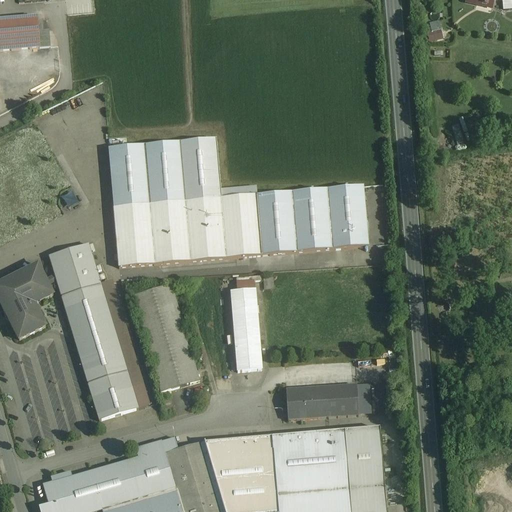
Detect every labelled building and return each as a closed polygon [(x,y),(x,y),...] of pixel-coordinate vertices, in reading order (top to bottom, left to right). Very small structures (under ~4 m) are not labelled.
[(466,0),(466,3),(476,6),(476,4),(490,8),(490,9),(491,9),(493,0),(466,0)] [(511,0),(502,0),(503,10),(511,9),(511,0)] [(37,19),(0,22),(0,52),(39,49),(37,19)] [(441,29),(427,32),(429,42),(443,40),(441,29)] [(216,141),(108,150),(113,210),(185,204),(184,195),(221,192),(216,141)] [(185,204),(113,210),(118,270),(368,249),(363,189),(256,198),(185,204)] [(221,192),(184,195),(185,204),(256,198),(255,189),(221,192)] [(88,246),(48,258),(54,278),(56,283),(99,423),(138,411),(132,390),(100,286),(88,246)] [(38,267),(0,285),(0,305),(18,342),(45,328),(34,306),(53,297),(48,287),(56,283),(54,278),(45,282),(38,267)] [(270,280),(263,281),(264,290),(271,290),(270,280)] [(144,386),(112,282),(100,286),(132,390),(144,386)] [(254,283),(236,285),(237,294),(255,292),(254,283)] [(171,287),(132,298),(160,395),(199,384),(171,287)] [(237,294),(230,294),(237,374),(261,372),(255,292),(237,294)] [(357,389),(286,393),(288,423),(358,418),(357,389)] [(385,511),(379,431),(345,434),(351,511),(385,511)] [(351,511),(345,434),(272,440),(273,454),(274,466),(277,511),(351,511)] [(247,437),(205,449),(206,454),(207,454),(225,511),(253,511),(267,508),(255,467),(252,455),(247,437)] [(174,440),(161,444),(161,443),(135,450),(137,460),(71,479),(70,474),(51,479),(52,484),(42,487),(48,505),(38,508),(39,511),(223,511),(206,454),(205,449),(204,444),(178,452),(174,440)] [(273,454),(252,455),(255,467),(274,466),(273,454)]
